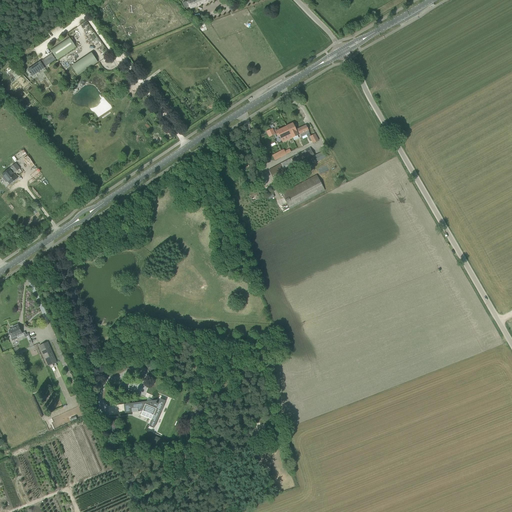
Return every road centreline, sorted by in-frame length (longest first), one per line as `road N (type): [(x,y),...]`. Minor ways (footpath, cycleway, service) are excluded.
road 1 (residential): [(511,345),(347,59)]
road 2 (tertiary): [(95,208),(318,65)]
road 3 (track): [(187,147),(123,57),(115,61),(81,18),(45,42)]
